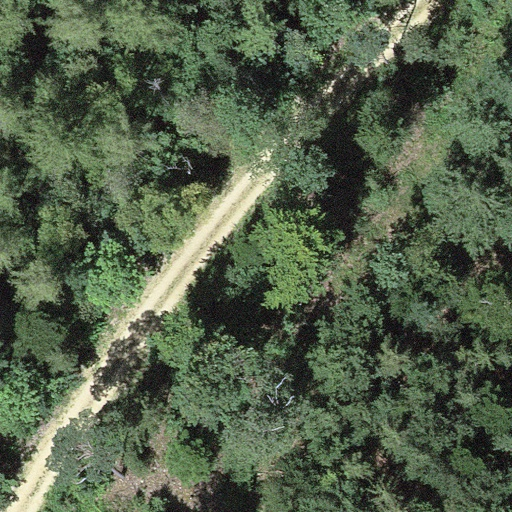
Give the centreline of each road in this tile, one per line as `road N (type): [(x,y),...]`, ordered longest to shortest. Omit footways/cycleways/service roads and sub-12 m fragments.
road 1 (track): [(451,0),(365,70),(198,237),(15,511)]
road 2 (track): [(274,511),(378,260),(511,8)]
